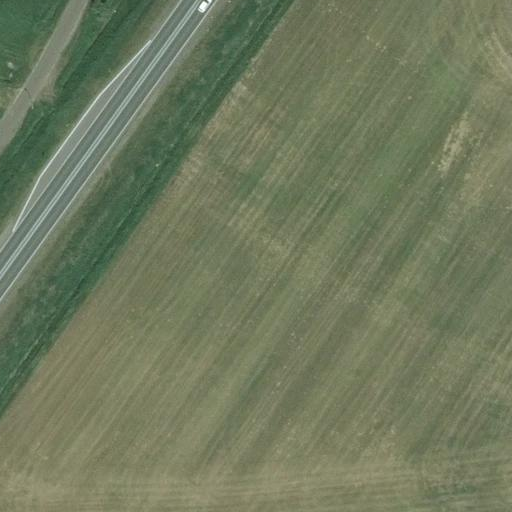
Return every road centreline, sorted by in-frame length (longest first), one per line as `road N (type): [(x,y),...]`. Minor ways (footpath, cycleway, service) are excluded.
road 1 (trunk): [(0,277),(199,0)]
road 2 (unclassified): [(0,135),(78,0)]
